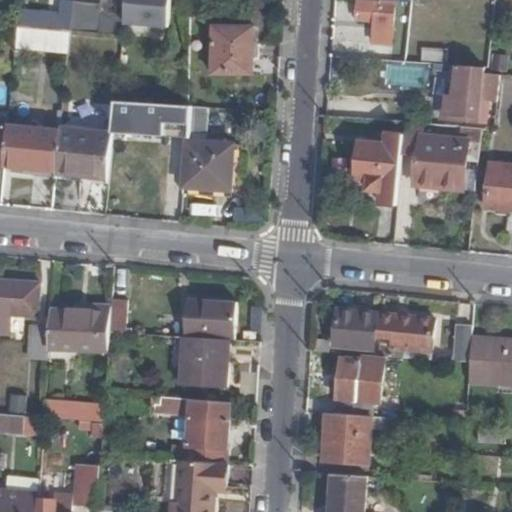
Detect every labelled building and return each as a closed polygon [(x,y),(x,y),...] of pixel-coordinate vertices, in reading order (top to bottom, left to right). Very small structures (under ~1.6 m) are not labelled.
[(127,0),(126,16),(125,23),(167,27),(170,0),(127,0)] [(496,9),(496,0),(484,0),(484,8),(496,9)] [(443,6),(411,3),(406,3),(405,17),(442,19),(443,6)] [(102,6),(74,4),(74,10),(71,32),(99,35),(101,14),(102,6)] [(392,45),(394,8),(359,5),(358,20),(374,22),(374,44),(392,45)] [(70,32),(71,32),(74,10),(61,8),(58,31),(70,32)] [(126,16),(101,14),(99,35),(124,38),(125,23),(126,16)] [(70,32),(58,31),(26,27),(24,44),(47,47),(47,52),(68,55),(70,32)] [(254,76),(256,28),(215,27),(213,75),(254,76)] [(489,68),(457,66),(454,102),(459,102),(459,122),(482,125),(484,103),(496,103),(500,75),(489,74),(489,68)] [(193,108),(117,103),(114,133),(191,139),(193,108)] [(424,125),(405,123),(404,136),(402,155),(417,157),(415,186),(463,191),(467,161),(480,162),(483,130),(462,129),(462,141),(423,137),(424,125)] [(8,128),(5,168),(20,170),(56,173),(60,132),(9,126),(8,128)] [(0,167),(5,168),(8,128),(0,127),(0,167)] [(88,179),(109,181),(114,133),(61,128),(60,132),(56,173),(89,176),(88,179)] [(381,206),(396,208),(402,155),(404,136),(386,134),(386,145),(359,143),(357,181),(368,181),(368,193),(382,194),(381,206)] [(231,191),(236,145),(189,143),(185,188),(231,191)] [(242,146),(236,145),(231,191),(185,188),(184,194),(238,198),(242,146)] [(508,234),(511,234),(511,165),(492,164),(487,210),(510,212),(508,234)] [(56,173),(20,170),(19,177),(55,180),(56,173)] [(55,180),(54,188),(108,193),(109,181),(88,179),(89,176),(56,173),(55,180)] [(40,284),(0,281),(0,314),(38,316),(40,284)] [(128,301),(114,301),(112,333),(127,334),(128,301)] [(220,340),(237,341),(238,303),(190,301),(188,338),(220,340)] [(81,302),(81,314),(103,315),(102,304),(81,302)] [(432,353),(434,321),(339,311),(337,347),(374,350),(376,336),(396,338),(395,349),(432,353)] [(81,314),(55,313),(53,328),(51,348),(101,351),(103,315),(81,314)] [(51,348),(53,328),(32,327),(30,357),(50,360),(51,348)] [(473,338),(473,330),(456,329),(455,363),(471,364),(473,338)] [(245,332),(244,342),(257,343),(257,333),(245,332)] [(220,340),(188,338),(176,338),(172,387),(217,389),(220,340)] [(511,339),(473,338),(471,364),(470,383),(511,384),(511,339)] [(318,339),(318,353),(332,354),(333,340),(318,339)] [(344,359),(338,414),(379,416),(386,357),(366,356),(365,361),(344,359)] [(231,431),(233,403),(158,398),(157,412),(192,414),(188,460),(229,464),(229,446),(222,445),(223,430),(231,431)] [(45,419),(99,423),(99,406),(79,405),(79,409),(46,408),(45,419)] [(0,414),(0,427),(26,429),(26,424),(27,417),(0,414)] [(338,414),(329,414),(326,462),(358,464),(370,465),(373,429),(401,430),(403,418),(379,416),(338,414)] [(45,419),(27,417),(26,424),(45,426),(45,419)] [(229,446),(231,431),(223,430),(222,445),(229,446)] [(480,442),(506,444),(506,431),(481,430),(480,442)] [(184,460),(169,459),(167,498),(169,498),(168,511),(175,511),(176,502),(181,502),(184,460)] [(229,488),(231,464),(229,464),(188,460),(184,460),(181,502),(176,502),(175,511),(216,511),(218,487),(229,488)] [(358,464),(358,477),(367,478),(387,479),(388,466),(370,465),(358,464)] [(75,507),(84,507),(86,467),(77,467),(76,495),(75,507)] [(84,507),(100,508),(102,482),(102,468),(86,467),(84,507)] [(8,474),(7,488),(41,491),(41,484),(42,477),(8,474)] [(333,475),(330,511),(365,511),(367,485),(367,478),(358,477),(333,475)] [(50,484),(41,484),(41,491),(40,502),(40,508),(49,509),(50,484)] [(39,511),(40,508),(40,502),(41,491),(7,488),(0,487),(0,511),(39,511)] [(74,511),(75,507),(76,495),(56,494),(54,511),(74,511)]
